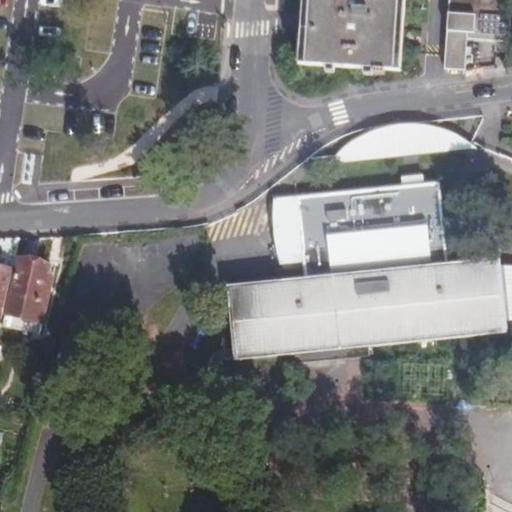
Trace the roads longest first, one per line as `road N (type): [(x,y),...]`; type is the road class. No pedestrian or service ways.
road 1 (residential): [(244,139),(232,176),(175,209),(0,221)]
road 2 (residential): [(511,88),(350,108),(244,139)]
road 3 (residential): [(252,0),(244,139)]
